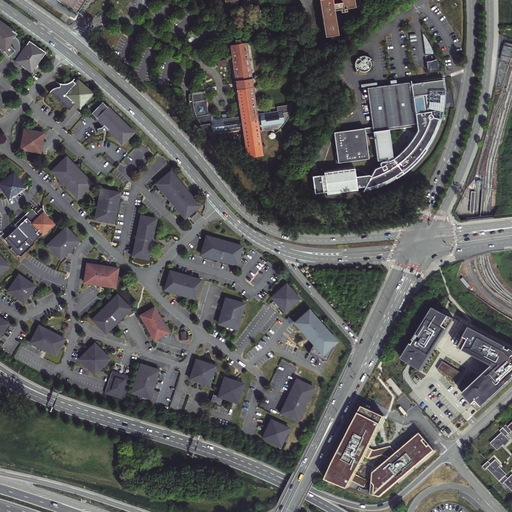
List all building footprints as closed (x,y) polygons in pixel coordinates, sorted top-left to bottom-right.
[(51,0),(76,16),(86,0),(51,0)] [(338,35),(334,10),(343,9),(355,7),(353,0),(341,0),(342,2),(333,4),(332,0),(319,0),(326,37),(338,35)] [(10,56),(9,57),(12,59),(15,56),(18,54),(19,51),(20,48),(20,43),(18,40),(15,37),(17,33),(0,21),(0,46),(5,50),(4,52),(7,55),(8,54),(10,56)] [(426,56),(435,55),(431,46),(429,41),(423,33),(426,56)] [(242,130),(245,148),(261,146),(258,127),(261,127),(262,131),(280,129),(282,126),(284,123),(287,120),(288,116),(291,109),(293,102),(291,102),(290,105),(272,107),(273,111),(257,114),(246,40),(240,41),(240,38),(234,39),(235,42),(230,42),(240,116),(226,118),(225,113),(221,114),(222,117),(213,118),(212,112),(207,113),(204,91),(203,91),(203,92),(192,94),(192,93),(191,93),(191,94),(188,94),(188,99),(189,105),(190,110),(192,115),(194,119),(196,124),(199,128),(202,133),(206,132),(211,136),(215,140),(220,143),(226,145),(224,132),(242,130)] [(29,41),(14,61),(31,73),(36,66),(38,63),(46,53),(29,41)] [(505,43),(504,44),(500,59),(500,61),(501,61),(509,63),(510,63),(510,62),(511,56),(511,44),(507,43),(505,43)] [(359,69),(358,70),(359,71),(361,72),(362,73),(365,73),(368,72),(369,72),(371,70),(372,68),(373,66),(373,64),(369,60),(372,57),(370,55),(366,54),(363,54),(360,55),(358,57),(356,60),(355,63),(355,65),(356,69),(358,67),(359,69)] [(427,63),(428,68),(428,71),(440,69),(437,60),(432,62),(430,62),(427,63)] [(376,188),(382,185),(388,183),(394,180),(400,176),(404,173),(406,172),(411,168),(416,163),(421,158),(425,153),(429,147),(432,141),(438,129),(441,123),(442,123),(441,111),(429,113),(429,111),(432,111),(431,106),(428,106),(428,100),(428,102),(430,104),(433,105),(434,105),(437,105),(439,103),(441,100),(441,98),(441,97),(439,94),(446,93),(446,92),(445,92),(444,90),(446,90),(444,78),(424,81),(424,83),(420,83),(421,87),(412,88),(412,84),(412,83),(369,89),(379,161),(383,161),(383,162),(382,163),(381,164),(381,165),(382,166),(376,169),(372,176),(365,187),(363,191),(369,190),(376,188)] [(50,91),(49,93),(51,94),(60,101),(60,102),(69,110),(74,103),(77,105),(80,108),(92,93),(78,81),(75,83),(72,81),(67,83),(65,84),(63,84),(60,84),(60,87),(55,88),(52,89),(50,91)] [(125,126),(124,126),(124,125),(125,124),(102,102),(91,113),(103,125),(102,127),(96,129),(97,129),(98,132),(97,132),(98,133),(108,130),(122,144),(125,141),(124,140),(125,140),(125,139),(126,139),(126,138),(127,138),(127,137),(128,136),(128,135),(128,134),(128,133),(128,132),(128,131),(128,130),(128,129),(127,129),(127,128),(126,127),(126,126),(125,126)] [(280,129),(278,130),(283,136),(288,131),(291,127),(289,125),(292,120),(294,117),(289,115),(288,116),(287,120),(284,123),(282,126),(280,129)] [(125,140),(124,140),(125,141),(133,133),(125,124),(124,125),(124,126),(125,126),(126,126),(126,127),(127,128),(127,129),(128,129),(128,130),(128,131),(128,132),(128,133),(128,134),(128,135),(128,136),(127,137),(127,138),(126,138),(126,139),(125,139),(125,140)] [(374,127),(335,133),(338,155),(339,163),(370,159),(367,134),(375,133),(374,127)] [(24,130),(21,149),(40,153),(44,133),(37,132),(31,131),(24,130)] [(246,154),(262,152),(261,146),(245,148),(246,154)] [(72,163),(66,157),(52,171),(61,181),(78,197),(92,184),(79,171),(72,163)] [(365,187),(372,176),(360,169),(355,170),(355,167),(324,171),(325,172),(319,173),(319,172),(312,173),(315,194),(327,192),(328,196),(358,192),(358,188),(365,187)] [(187,213),(196,205),(192,200),(194,199),(170,171),(156,184),(170,201),(173,203),(185,218),(189,215),(187,213)] [(2,186),(4,187),(4,191),(9,199),(25,188),(14,173),(6,178),(5,182),(3,181),(2,186)] [(101,189),(95,218),(102,220),(107,221),(114,222),(120,193),(101,189)] [(187,213),(189,215),(200,205),(194,199),(192,200),(196,205),(187,213)] [(44,210),(44,209),(37,212),(36,213),(32,208),(14,225),(16,228),(5,239),(12,247),(11,249),(18,256),(33,242),(32,241),(41,233),(43,235),(54,224),(47,217),(49,215),(47,214),(46,213),(44,210)] [(156,219),(141,216),(139,227),(134,252),(141,253),(141,256),(143,256),(144,256),(146,256),(147,256),(149,256),(151,244),(153,237),(156,219)] [(66,227),(47,245),(60,259),(68,252),(72,253),(73,247),(79,242),(73,235),(68,229),(66,227)] [(214,238),(206,236),(202,250),(204,250),(208,238),(213,240),(214,238)] [(202,250),(201,255),(236,265),(242,246),(214,238),(213,240),(208,238),(204,250),(202,250)] [(0,273),(9,266),(0,255),(0,273)] [(101,266),(87,263),(84,283),(115,287),(118,268),(108,267),(101,266)] [(200,280),(170,271),(169,276),(165,290),(169,291),(195,298),(200,280)] [(19,274),(8,291),(24,302),(29,295),(35,286),(19,274)] [(285,312),(300,299),(296,294),(291,289),(286,284),(271,297),(275,302),(279,306),(285,312)] [(131,308),(117,295),(92,319),(106,333),(131,308)] [(244,303),(226,298),(218,323),(237,329),(244,303)] [(402,358),(424,371),(454,319),(432,306),(402,358)] [(159,316),(154,308),(140,315),(154,340),(168,332),(166,328),(159,316)] [(309,311),(294,323),(313,344),(309,353),(311,354),(319,357),(327,361),(334,348),(332,346),(334,344),(337,341),(309,311)] [(0,336),(1,335),(4,331),(7,326),(9,324),(0,318),(0,336)] [(31,344),(51,354),(61,334),(55,331),(42,324),(38,330),(34,338),(35,338),(31,344)] [(511,378),(511,349),(469,327),(458,347),(492,364),(462,393),(473,405),(478,411),(511,378)] [(95,374),(110,359),(95,343),(89,349),(83,355),(79,359),(95,374)] [(263,358),(269,362),(273,357),(267,353),(263,358)] [(209,385),(215,366),(208,364),(203,362),(196,360),(190,379),(209,385)] [(159,370),(140,364),(131,392),(150,398),(154,386),(156,379),(159,370)] [(120,376),(111,373),(105,392),(124,398),(131,379),(120,376)] [(237,403),(244,384),(237,382),(225,378),(218,396),(213,395),(211,402),(220,405),(223,398),(237,403)] [(314,389),(297,380),(290,395),(286,395),(287,401),(281,414),(298,422),(306,407),(308,403),(307,403),(312,394),(314,389)] [(385,415),(363,405),(333,459),(325,477),(345,486),(348,487),(351,481),(363,487),(367,480),(354,474),(364,456),(368,459),(382,455),(386,460),(369,474),(370,483),(372,485),(373,494),(380,496),(397,482),(435,451),(420,432),(396,452),(390,446),(374,450),(369,446),(385,415)] [(496,434),(484,444),(492,452),(497,447),(499,448),(504,443),(500,438),(506,432),(511,438),(511,436),(511,419),(502,428),(501,426),(494,432),(496,434)] [(271,420),(262,438),(280,447),(283,441),(285,442),(289,436),(286,434),(289,429),(271,420)] [(482,462),(476,467),(479,471),(481,469),(496,486),(499,484),(511,498),(511,497),(511,482),(511,481),(511,480),(508,476),(503,480),(500,476),(501,475),(493,467),(494,465),(490,461),(485,465),(482,462)]
